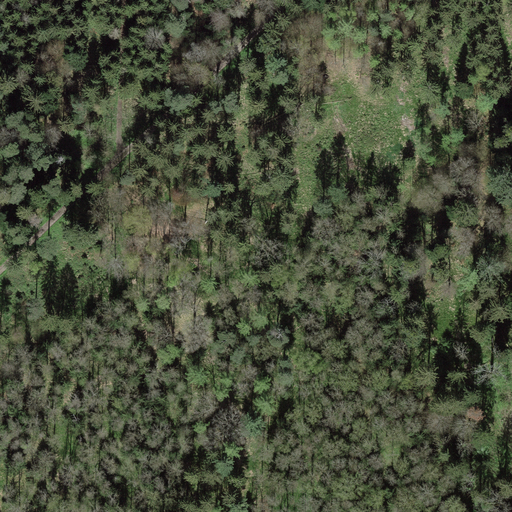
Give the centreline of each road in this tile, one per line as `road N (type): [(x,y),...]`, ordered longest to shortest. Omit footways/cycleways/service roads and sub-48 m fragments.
road 1 (track): [(118,159),(290,0)]
road 2 (track): [(118,159),(0,271)]
road 3 (track): [(124,0),(118,159)]
